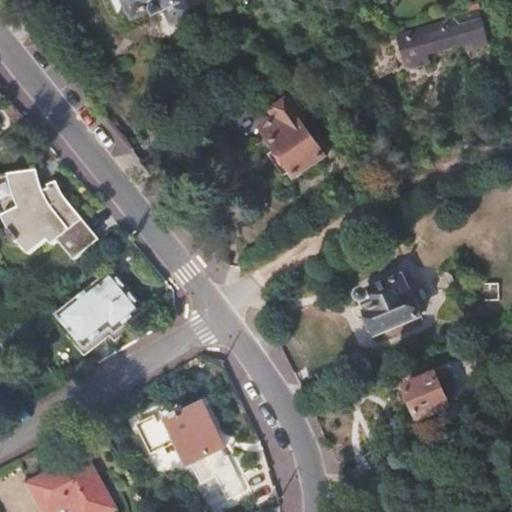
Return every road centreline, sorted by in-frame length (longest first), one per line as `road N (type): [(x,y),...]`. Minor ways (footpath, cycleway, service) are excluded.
road 1 (residential): [(221,316),(0,32)]
road 2 (residential): [(0,445),(221,316)]
road 3 (residential): [(316,511),(303,447),(283,405),(221,316)]
